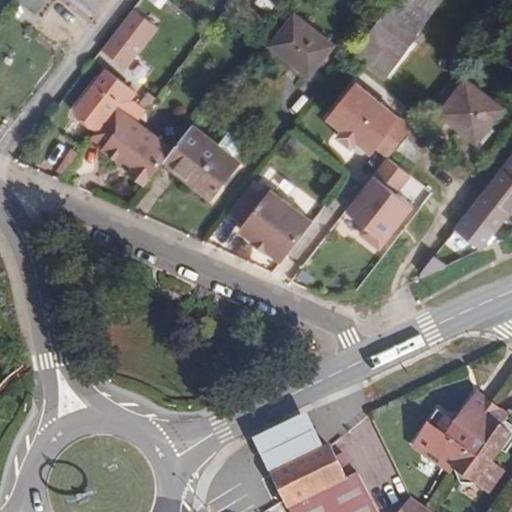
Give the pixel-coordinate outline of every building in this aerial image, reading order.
[(71,0),(89,14),(98,3),(100,4),(102,0),(71,0)] [(272,23),(241,0),(233,0),(227,8),(231,10),(237,2),(265,24),(259,32),(263,35),(272,23)] [(393,0),(384,11),(416,36),(444,0),(393,0)] [(416,36),(384,11),(352,53),(385,78),(417,37),(416,36)] [(335,45),(295,14),(270,46),(310,77),(335,45)] [(156,28),(145,20),(117,57),(127,65),(156,28)] [(136,92),(107,70),(97,83),(76,110),(77,112),(97,128),(99,127),(118,102),(121,99),(129,101),(136,92)] [(501,112),(453,74),(427,108),(474,146),(501,112)] [(407,133),(412,127),(356,82),(328,118),(344,130),(338,137),(352,148),(357,141),(373,153),(378,147),(389,157),(394,150),(407,133)] [(164,161),(174,149),(118,102),(99,127),(92,136),(105,146),(103,148),(131,170),(129,172),(146,185),(164,161)] [(219,146),(193,125),(174,149),(164,161),(212,198),(240,162),(233,157),(219,146)] [(230,132),(219,146),(233,157),(243,143),(230,132)] [(428,149),(407,133),(394,150),(415,166),(428,149)] [(511,153),(467,212),(491,231),(504,213),(511,218),(511,153)] [(267,251),(281,262),(313,222),(271,189),(265,197),(250,186),(229,212),(245,223),(240,230),(254,241),(253,242),(255,243),(258,240),(267,247),(265,251),(267,252),(267,251)] [(365,189),(328,235),(338,243),(366,209),(375,197),(365,189)] [(338,243),(373,271),(400,236),(366,209),(338,243)] [(258,240),(255,243),(265,251),(267,247),(258,240)] [(511,417),(483,398),(461,429),(444,417),(425,444),(437,452),(433,457),(447,466),(451,462),(461,469),(458,474),(465,490),(482,490),(495,499),(511,475),(499,467),(508,454),(511,447),(511,435),(509,433),(511,428),(511,417)] [(262,468),(317,440),(304,413),(249,441),(262,468)] [(322,449),(317,440),(262,468),(267,478),(268,477),(322,449)] [(437,452),(425,444),(422,448),(433,457),(437,452)] [(331,458),(325,448),(322,449),(268,477),(286,511),(373,511),(355,476),(350,478),(338,455),(331,458)] [(461,469),(451,462),(447,466),(458,474),(461,469)] [(428,511),(407,497),(396,511),(428,511)]
